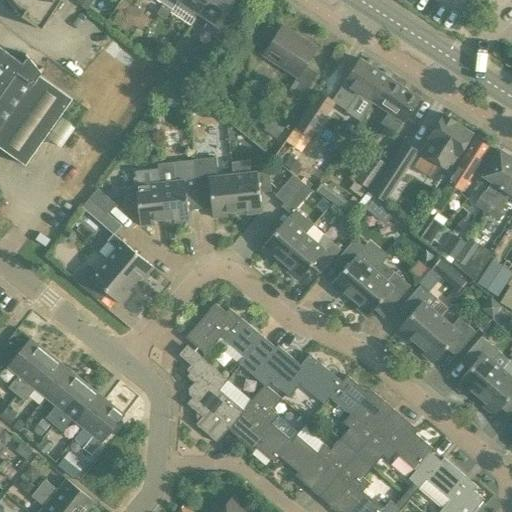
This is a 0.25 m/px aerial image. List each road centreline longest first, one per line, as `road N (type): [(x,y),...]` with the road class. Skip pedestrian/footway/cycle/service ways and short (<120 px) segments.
road 1 (residential): [(123,362),(201,275),(226,267),(288,321),(365,353),(504,471),(509,511)]
road 2 (secondary): [(511,97),(360,0)]
road 3 (residential): [(123,362),(0,262)]
road 4 (residential): [(295,511),(231,465),(157,467)]
road 5 (residential): [(157,467),(159,400),(123,362)]
